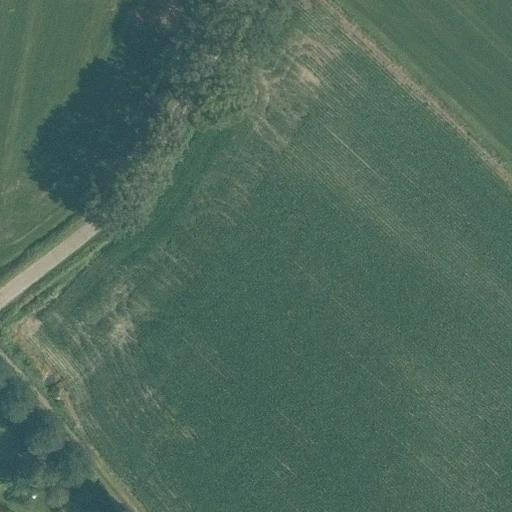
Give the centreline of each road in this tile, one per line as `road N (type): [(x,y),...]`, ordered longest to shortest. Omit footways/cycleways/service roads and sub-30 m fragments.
road 1 (unclassified): [(0,277),(82,218),(151,138),(227,0)]
road 2 (track): [(0,364),(125,511)]
